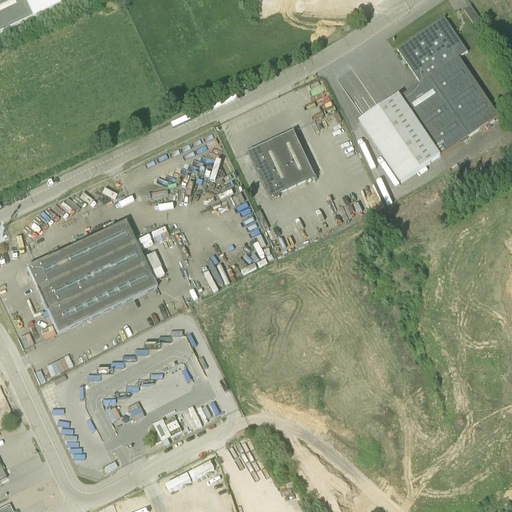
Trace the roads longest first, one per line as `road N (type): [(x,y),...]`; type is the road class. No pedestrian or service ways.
road 1 (unclassified): [(0,213),(283,81),(411,0)]
road 2 (unclassified): [(76,507),(245,421)]
road 3 (unclassified): [(76,507),(0,343)]
